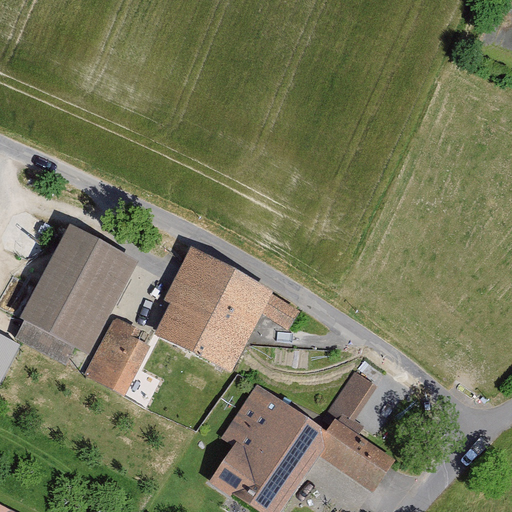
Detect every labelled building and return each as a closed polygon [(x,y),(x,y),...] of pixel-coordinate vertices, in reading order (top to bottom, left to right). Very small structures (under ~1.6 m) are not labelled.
[(139,267),(69,231),(20,325),(90,361),(139,267)] [(274,296),(191,254),(164,305),(171,308),(154,341),(230,380),(274,296)] [(85,380),(124,400),(151,350),(137,342),(141,333),(116,320),(85,380)] [(0,388),(21,351),(0,339),(0,388)] [(327,435),(256,388),(221,440),(234,449),(210,485),(249,511),(285,511),(320,461),(374,497),(395,464),(335,424),(327,435)]
